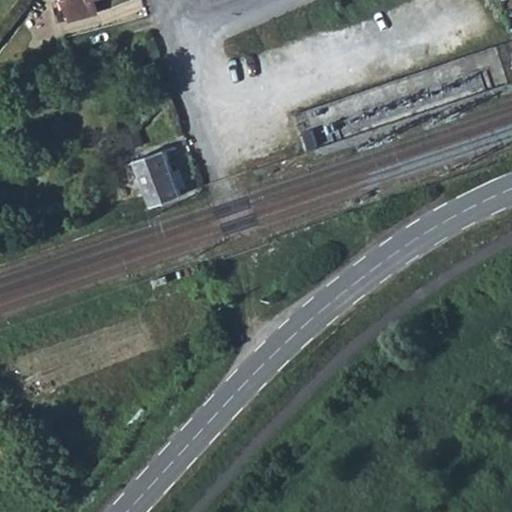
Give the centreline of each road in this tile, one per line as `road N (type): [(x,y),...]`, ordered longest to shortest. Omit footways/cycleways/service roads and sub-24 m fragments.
road 1 (tertiary): [(511,187),(418,235),(347,287),(279,347),(128,511)]
road 2 (residential): [(169,23),(221,174)]
